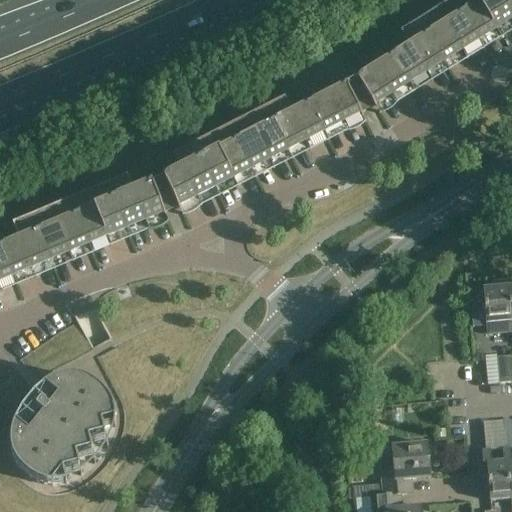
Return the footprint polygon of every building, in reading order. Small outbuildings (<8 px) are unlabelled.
[(478,42),(495,31),(476,0),(453,0),(453,1),(478,42)] [(511,20),(511,19),(500,0),(476,0),(495,31),(511,20)] [(511,0),(500,0),(511,19),(511,0)] [(435,12),(461,53),(478,42),(453,1),(435,12)] [(461,53),(435,12),(418,22),(443,63),(461,53)] [(426,74),(443,63),(418,22),(400,34),(408,47),(409,46),(426,74)] [(408,47),(391,57),(409,85),(426,74),(409,46),(408,47)] [(392,96),(409,85),(391,57),(374,68),(392,96)] [(374,107),(392,96),(374,68),(356,79),(374,107)] [(346,85),(361,115),(374,107),(356,79),(346,85)] [(346,85),(327,95),(342,124),(361,115),(346,85)] [(327,95),(309,104),(324,134),(342,124),(327,95)] [(265,109),(287,152),(305,143),(290,113),(291,113),(284,99),(265,109)] [(305,143),(324,134),(309,104),(291,113),(290,113),(305,143)] [(287,152),(265,109),(247,118),(269,161),(287,152)] [(229,128),(251,171),(269,161),(247,118),(229,128)] [(211,137),(233,180),(251,171),(229,128),(211,137)] [(193,146),(215,189),(233,180),(211,137),(193,146)] [(196,199),(215,189),(193,146),(174,156),(181,169),(196,199)] [(181,169),(162,179),(177,208),(196,199),(181,169)] [(107,186),(126,231),(144,223),(132,192),(127,178),(107,186)] [(162,179),(151,184),(164,214),(177,208),(162,179)] [(151,184),(132,192),(144,223),(164,214),(151,184)] [(88,194),(107,238),(126,231),(107,186),(88,194)] [(69,202),(88,246),(107,238),(88,194),(69,202)] [(50,210),(69,254),(88,246),(69,202),(50,210)] [(32,218),(50,262),(69,254),(50,210),(32,218)] [(32,270),(50,262),(32,218),(12,226),(18,240),(19,240),(32,270)] [(0,247),(13,278),(32,270),(19,240),(18,240),(0,247)] [(0,247),(0,283),(13,278),(0,247)] [(511,306),(510,289),(509,290),(509,284),(493,285),(493,291),(483,292),(488,336),(511,334),(511,306)] [(97,363),(85,340),(47,387),(43,390),(44,391),(15,427),(13,427),(12,431),(0,445),(0,460),(0,466),(41,499),(49,489),(51,489),(51,487),(60,475),(63,486),(65,485),(62,474),(76,470),(78,470),(75,458),(89,455),(90,454),(87,442),(102,439),(103,439),(100,426),(112,423),(111,431),(113,431),(114,424),(113,418),(112,411),(139,378),(121,363),(115,353),(106,358),(97,363)] [(489,384),(511,381),(511,378),(510,355),(486,357),(489,384)] [(486,447),(511,446),(511,420),(486,421),(486,447)] [(371,500),(394,498),(406,497),(405,483),(429,481),(426,447),(392,450),(393,467),(380,469),(381,487),(353,489),(353,500),(370,499),(371,500)] [(507,462),(510,501),(511,511),(511,510),(511,462),(510,450),(501,451),(502,463),(507,462)] [(507,462),(502,463),(491,464),(490,452),(481,453),(482,466),(486,466),(489,503),(510,501),(507,462)] [(370,499),(355,500),(356,511),(420,511),(420,510),(395,511),(394,498),(371,500),(370,499)]
